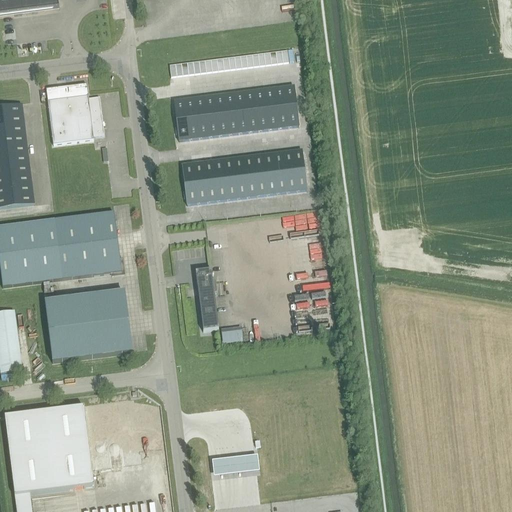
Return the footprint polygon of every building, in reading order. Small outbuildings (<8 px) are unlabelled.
[(170,79),(288,64),(287,52),(169,67),(170,79)] [(57,102),(47,103),(53,147),(93,142),(93,139),(104,138),(99,99),(88,100),(88,98),(88,96),(86,86),(57,90),(56,90),(57,102)] [(173,102),(178,142),(298,128),(293,87),(173,102)] [(3,119),(23,117),(22,106),(1,109),(3,119)] [(4,129),(24,127),(23,117),(3,119),(4,129)] [(5,139),(25,136),(24,127),(4,129),(5,139)] [(6,149),(27,146),(25,136),(5,139),(6,149)] [(8,159),(28,156),(27,146),(6,149),(8,159)] [(186,208),(307,193),(302,151),(181,166),(186,208)] [(9,169),(29,166),(28,156),(8,159),(9,169)] [(0,169),(9,169),(8,159),(0,159),(0,169)] [(10,179),(30,176),(29,166),(9,169),(10,179)] [(0,179),(10,179),(9,169),(0,169),(0,179)] [(11,189),(32,186),(30,176),(10,179),(11,189)] [(0,189),(11,189),(10,179),(0,179),(0,189)] [(13,198),(33,196),(32,186),(11,189),(13,198)] [(0,200),(13,198),(11,189),(0,189),(0,200)] [(13,198),(14,209),(34,206),(33,196),(13,198)] [(0,210),(14,209),(13,198),(0,200),(0,210)] [(120,264),(114,215),(0,229),(0,271),(2,289),(111,275),(112,277),(124,276),(122,264),(120,264)] [(218,332),(214,297),(217,296),(215,284),(212,284),(211,272),(195,274),(202,334),(218,332)] [(124,295),(45,305),(52,364),(131,355),(124,295)] [(0,375),(22,373),(14,313),(0,314),(0,375)] [(223,343),(243,342),(243,328),(223,329),(223,343)] [(131,403),(4,419),(14,499),(15,511),(31,511),(29,497),(94,488),(91,469),(139,463),(131,403)] [(258,457),(212,463),(214,478),(260,473),(258,457)]
